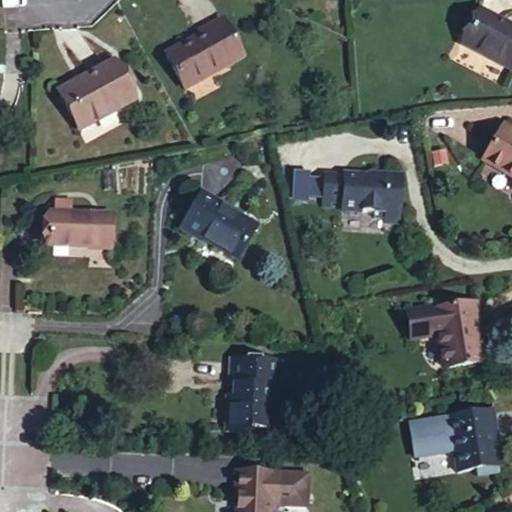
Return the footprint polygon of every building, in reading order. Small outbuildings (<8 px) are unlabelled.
[(511,68),(511,26),(482,11),(464,44),(511,68)] [(183,89),(242,58),(221,21),(197,33),(199,37),(163,55),(183,89)] [(78,131),(133,101),(113,63),(57,93),(78,131)] [(511,133),(511,127),(505,124),(503,128),(511,133)] [(511,186),(511,133),(503,128),(482,162),(511,179),(511,183),(511,186)] [(382,174),(382,176),(323,174),(320,208),(341,209),(341,211),(373,212),(373,218),(383,218),(397,219),(400,175),(382,174)] [(200,239),(236,260),(255,228),(224,209),(225,207),(202,193),(179,230),(198,242),(200,239)] [(108,249),(109,217),(46,215),(46,246),(108,249)] [(480,326),(476,305),(407,316),(410,340),(439,335),(446,369),(483,363),(477,327),(480,326)] [(277,386),(278,360),(229,357),(227,383),(234,384),(233,395),(226,395),(224,431),(250,432),(250,427),(267,429),(270,386),(277,386)] [(496,430),(493,413),(448,419),(451,436),(450,436),(456,474),(497,467),(491,431),(496,430)] [(236,511),(268,511),(271,475),(234,473),(233,494),(237,494),(236,511)]
